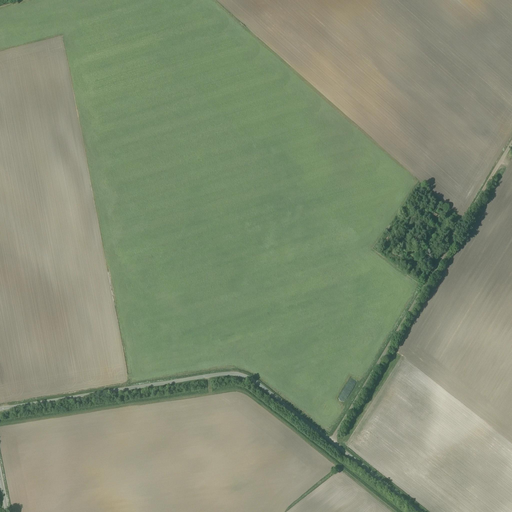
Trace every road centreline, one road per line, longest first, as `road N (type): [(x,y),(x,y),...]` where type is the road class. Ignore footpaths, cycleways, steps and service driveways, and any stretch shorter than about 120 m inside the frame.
road 1 (unclassified): [(423,511),(238,373),(0,410)]
road 2 (track): [(331,440),(511,143)]
